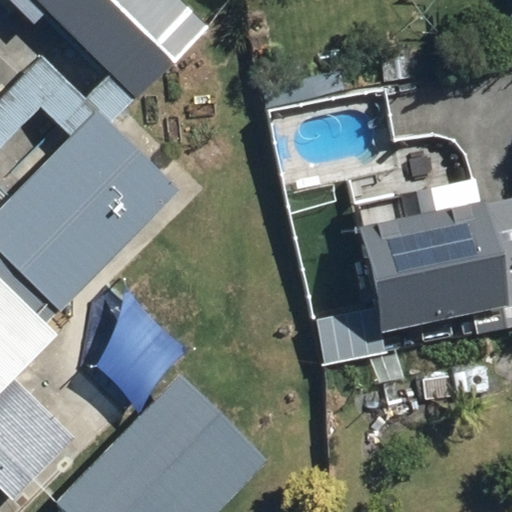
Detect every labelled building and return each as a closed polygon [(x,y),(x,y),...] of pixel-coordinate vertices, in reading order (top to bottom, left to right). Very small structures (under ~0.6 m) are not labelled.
[(35,0),(133,95),(204,22),(181,0),(35,0)] [(174,184),(93,107),(0,202),(0,257),(53,308),(174,184)] [(475,196),(353,223),(376,329),(498,303),(497,298),(511,294),(511,193),(476,202),(475,196)] [(53,330),(0,278),(0,488),(9,497),(70,436),(8,375),(53,330)] [(369,301),(320,308),(328,360),(377,352),(369,301)] [(169,375),(46,499),(59,511),(206,511),(257,462),(169,375)]
